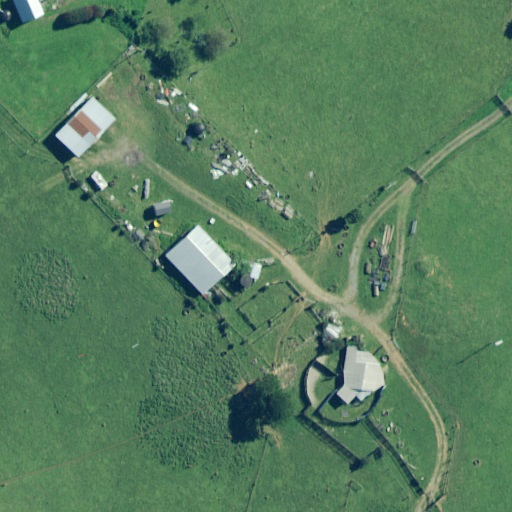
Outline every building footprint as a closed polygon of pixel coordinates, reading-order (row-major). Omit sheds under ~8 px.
[(41,15),(35,0),(10,0),(20,24),(41,15)] [(112,119),(90,98),(54,137),(76,158),(112,119)] [(102,177),(99,174),(94,180),(97,183),(95,187),(123,210),(137,193),(113,173),(110,176),(106,173),(102,177)] [(211,242),(214,239),(210,234),(206,238),(196,227),(164,257),(200,295),(232,265),(211,242)] [(256,281),(260,266),(252,264),(251,266),(247,265),(244,277),(256,281)] [(370,392),(371,393),(380,386),(383,386),(383,381),(380,381),(381,370),(369,354),(356,353),(356,348),(345,347),(342,387),(334,395),(344,405),(346,404),(355,396),(359,401),(370,392)]
